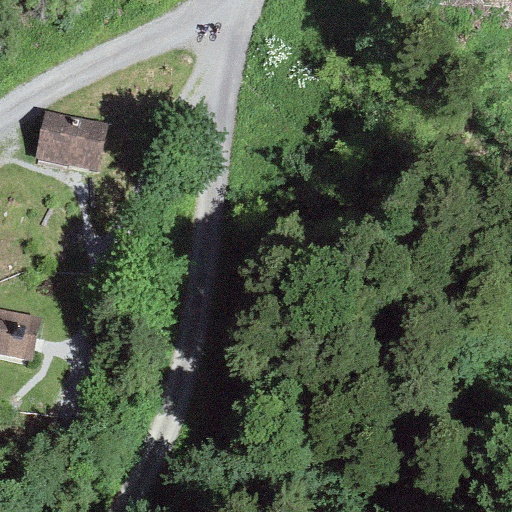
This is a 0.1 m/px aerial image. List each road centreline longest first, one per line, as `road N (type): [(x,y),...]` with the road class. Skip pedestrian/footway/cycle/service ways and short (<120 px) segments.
road 1 (track): [(126,511),(166,417),(213,227),(206,29)]
road 2 (track): [(0,117),(206,29)]
